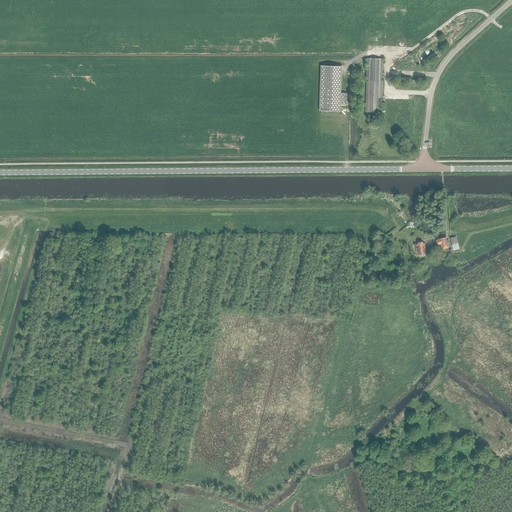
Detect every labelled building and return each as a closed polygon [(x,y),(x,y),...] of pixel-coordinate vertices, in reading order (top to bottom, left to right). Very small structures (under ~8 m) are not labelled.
[(368,58),(367,111),(377,112),(377,100),(380,100),(380,93),(384,93),(385,58),(368,58)] [(342,66),(321,65),(320,110),(341,111),(341,105),(348,105),(349,93),(341,92),(342,66)] [(389,130),(399,130),(397,100),(388,100),(389,130)] [(456,236),(450,238),(453,251),(460,250),(456,236)] [(449,248),(446,237),(439,239),(436,240),(437,245),(440,244),(442,250),(449,248)] [(417,247),(416,248),(417,256),(426,254),(424,243),(423,243),(422,242),(417,243),(418,244),(416,245),(417,247)]
